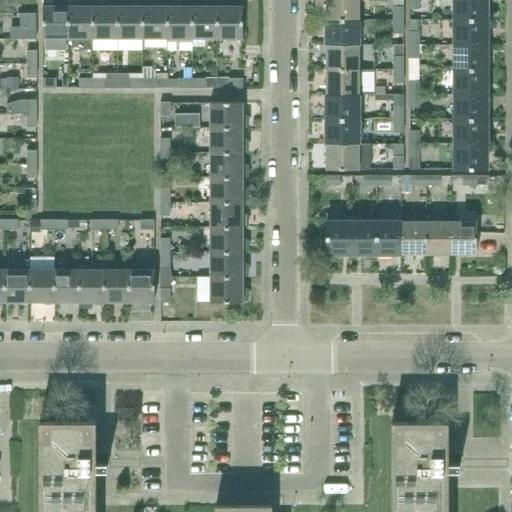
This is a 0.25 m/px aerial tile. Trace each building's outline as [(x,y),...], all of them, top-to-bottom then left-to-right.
[(325,0),(326,20),(358,20),(358,0),(325,0)] [(419,9),(418,0),(409,0),(409,9),(419,9)] [(486,20),(486,0),(454,0),(454,20),(486,20)] [(68,38),(68,6),(42,6),(42,38),(68,38)] [(92,38),(92,6),(68,6),(68,38),(92,38)] [(117,38),(118,6),(92,6),(92,38),(117,38)] [(143,38),(143,6),(118,6),(117,38),(143,38)] [(167,38),(167,6),(143,6),(143,38),(167,38)] [(192,38),(192,6),(167,6),(167,38),(192,38)] [(216,38),(217,6),(192,6),(192,38),(216,38)] [(242,39),(242,6),(217,6),(216,38),(242,39)] [(394,20),(403,20),(403,7),(394,7),(394,20)] [(27,28),(36,28),(36,14),(27,14),(27,28)] [(326,45),(358,45),(358,20),(326,20),(326,45)] [(403,34),(403,20),(394,20),(394,34),(403,34)] [(486,44),(486,20),(454,20),(454,45),(486,44)] [(410,44),(419,44),(419,31),(409,31),(410,44)] [(419,58),(419,44),(410,44),(410,58),(419,58)] [(454,70),(486,70),(486,44),(454,45),(454,70)] [(358,70),(358,45),(326,45),(326,70),(358,70)] [(27,63),(36,63),(36,50),(27,50),(27,63)] [(394,70),(403,70),(403,57),(394,57),(394,70)] [(410,70),(419,70),(419,58),(410,58),(410,70)] [(36,63),(27,63),(27,77),(36,77),(36,63)] [(358,95),(358,70),(326,70),(326,95),(358,95)] [(403,83),(403,70),(394,70),(394,84),(403,83)] [(419,81),(419,70),(410,70),(410,81),(419,81)] [(486,94),(486,70),(454,70),(454,94),(486,94)] [(56,88),(55,79),(43,79),(42,88),(56,88)] [(79,79),(79,88),(92,88),(92,79),(79,79)] [(92,79),(92,88),(106,88),(106,79),(92,79)] [(142,88),(142,79),(128,79),(128,88),(142,88)] [(142,79),(142,88),(157,88),(157,79),(142,79)] [(157,88),(167,88),(167,79),(157,79),(157,88)] [(167,79),(167,88),(178,88),(178,79),(167,79)] [(191,88),(191,79),(178,79),(178,88),(191,88)] [(191,79),(191,88),(205,88),(205,79),(191,79)] [(242,88),(242,79),(228,79),(229,88),(242,88)] [(410,94),(419,94),(419,81),(410,81),(410,94)] [(419,108),(419,94),(410,94),(410,107),(419,108)] [(486,120),(486,94),(454,94),(454,120),(486,120)] [(358,120),(358,95),(326,95),(326,120),(358,120)] [(27,115),(36,115),(36,101),(27,101),(27,115)] [(170,116),(170,103),(160,103),(161,116),(170,116)] [(242,128),(242,103),(210,103),(210,128),(242,128)] [(394,120),(403,120),(403,106),(394,106),(394,120)] [(36,115),(27,115),(27,128),(36,127),(36,115)] [(358,144),(358,120),(326,120),(326,145),(358,144)] [(403,133),(403,120),(394,120),(394,133),(403,133)] [(454,144),(486,144),(486,120),(454,120),(454,144)] [(242,152),(242,128),(210,128),(210,152),(242,152)] [(410,143),(419,143),(419,130),(410,130),(410,143)] [(161,152),(170,152),(170,139),(161,139),(161,152)] [(419,156),(419,143),(410,143),(410,157),(419,156)] [(326,170),(358,170),(358,144),(326,145),(326,170)] [(486,169),(486,144),(454,144),(454,170),(486,169)] [(27,163),(36,163),(36,151),(27,151),(27,163)] [(170,166),(170,152),(161,152),(161,166),(170,166)] [(242,178),(242,152),(210,152),(210,178),(242,178)] [(394,169),(403,169),(403,156),(394,156),(394,169)] [(36,163),(27,163),(27,178),(36,177),(36,163)] [(340,185),(340,176),(326,176),(326,185),(340,185)] [(363,185),(377,185),(377,176),(363,176),(363,185)] [(377,176),(377,185),(389,185),(389,176),(377,176)] [(413,185),(427,185),(427,176),(413,176),(413,185)] [(427,176),(427,185),(439,185),(439,176),(427,176)] [(486,176),(476,176),(463,176),(463,185),(477,185),(486,185),(486,176)] [(242,202),(242,178),(210,178),(210,202),(242,202)] [(161,202),(170,202),(170,190),(161,189),(161,202)] [(27,214),(37,214),(36,200),(27,200),(27,214)] [(170,216),(170,202),(161,202),(161,216),(170,216)] [(242,227),(242,202),(210,202),(210,227),(242,227)] [(5,220),(5,229),(18,230),(18,220),(5,220)] [(41,229),(55,229),(55,220),(41,220),(41,229)] [(55,220),(55,229),(68,229),(68,220),(55,220)] [(103,229),(103,220),(91,220),(91,229),(103,229)] [(103,220),(103,229),(117,229),(117,220),(103,220)] [(155,229),(154,220),(140,220),(140,229),(155,229)] [(401,254),(427,254),(427,221),(401,222),(401,254)] [(427,254),(451,254),(451,221),(427,221),(427,254)] [(451,254),(476,254),(476,221),(451,221),(451,254)] [(326,254),(352,254),(352,222),(326,222),(326,254)] [(352,254),(376,254),(377,222),(352,222),(352,254)] [(376,254),(401,254),(401,222),(377,222),(376,254)] [(242,252),(242,227),(210,227),(210,252),(242,252)] [(161,252),(171,252),(171,239),(161,239),(161,252)] [(171,265),(171,252),(161,252),(161,265),(171,265)] [(242,277),(242,252),(210,252),(210,277),(242,277)] [(104,302),(129,302),(129,269),(103,270),(104,302)] [(129,302),(155,302),(155,269),(129,269),(129,302)] [(5,302),(30,302),(30,270),(5,270),(5,302)] [(30,302),(55,302),(55,270),(30,270),(30,302)] [(55,302),(79,302),(79,270),(55,270),(55,302)] [(79,302),(104,302),(103,270),(79,270),(79,302)] [(210,302),(242,302),(242,277),(210,277),(210,302)] [(170,302),(170,289),(160,289),(160,302),(170,302)] [(94,424),(94,422),(39,422),(39,424),(44,424),(44,511),(89,511),(89,473),(95,473),(95,472),(100,469),(99,466),(98,461),(100,459),(96,456),(95,454),(89,454),(89,423),(94,424)] [(441,424),(447,424),(447,422),(392,423),(391,425),(398,425),(397,511),(441,511),(441,483),(449,482),(447,472),(452,469),(451,466),(451,462),(452,459),(448,456),(448,455),(441,455),(441,424)]
